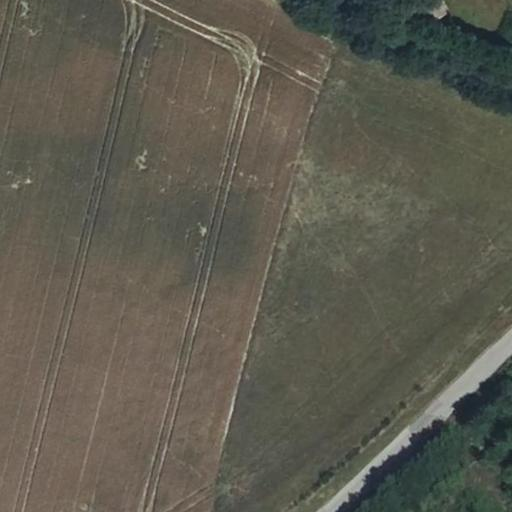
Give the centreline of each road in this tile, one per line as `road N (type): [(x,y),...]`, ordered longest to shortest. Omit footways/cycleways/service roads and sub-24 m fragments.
road 1 (tertiary): [(511,347),(332,511)]
road 2 (track): [(511,94),(328,0)]
